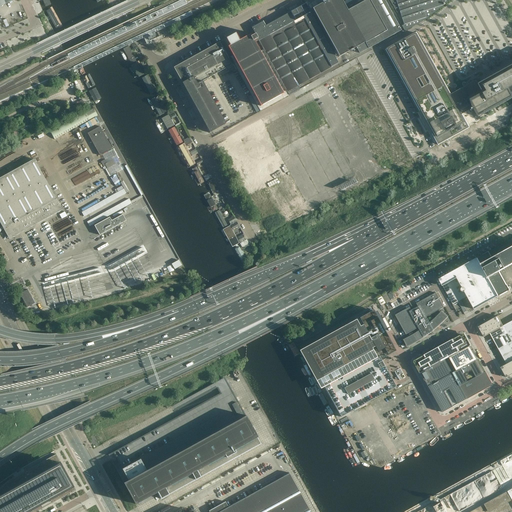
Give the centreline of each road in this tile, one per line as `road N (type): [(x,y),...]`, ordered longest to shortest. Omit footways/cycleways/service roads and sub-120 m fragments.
road 1 (motorway): [(359,244),(133,350),(0,384)]
road 2 (motorway): [(0,457),(287,312),(322,285)]
road 3 (motorway): [(0,400),(141,364),(322,285)]
road 4 (motorway): [(322,285),(511,180)]
road 5 (unclassified): [(255,240),(157,65)]
road 6 (tertiary): [(96,480),(0,305)]
road 7 (motorway): [(359,244),(322,250),(178,316)]
road 8 (motorway): [(178,316),(60,354),(0,360)]
road 9 (motorway): [(178,316),(65,340),(0,333)]
road 10 (unknown): [(232,135),(280,216),(304,206),(275,155)]
road 11 (motorway): [(511,160),(359,244)]
road 12 (unclassified): [(0,165),(38,145),(96,244)]
road 13 (unclassified): [(0,67),(142,0)]
road 14 (unclassified): [(505,387),(438,422),(404,358)]
road 15 (unclassified): [(120,285),(163,262),(140,222),(96,244)]
road 16 (unclassified): [(157,65),(280,0)]
road 17 (unknown): [(372,297),(381,313),(436,286),(459,326)]
